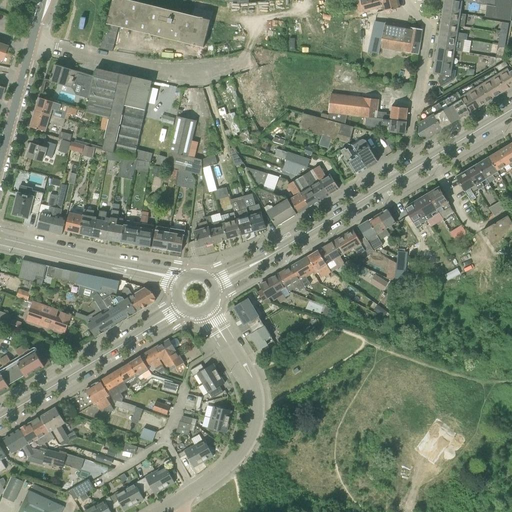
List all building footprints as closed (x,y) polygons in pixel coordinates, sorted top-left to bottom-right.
[(204,48),(211,20),(128,0),(112,0),(107,24),(119,27),(204,48)] [(383,12),(400,8),(398,0),(381,0),(362,6),(363,10),(364,12),(382,7),(383,12)] [(454,0),(445,0),(444,11),(460,14),(462,1),(454,0)] [(487,6),(486,11),(485,18),(511,22),(511,16),(511,0),(495,0),(495,7),(487,6)] [(444,11),(442,23),(458,26),(465,27),(467,15),(460,14),(444,11)] [(419,55),(422,30),(406,27),(375,21),(368,52),(379,55),(380,46),(395,48),(395,49),(399,49),(399,45),(406,46),(405,53),(419,55)] [(457,29),(458,26),(442,23),(440,36),(465,40),(467,40),(468,34),(457,33),(458,29),(457,29)] [(501,33),(507,34),(509,24),(502,23),(501,33)] [(102,43),(101,49),(113,52),(119,27),(107,24),(102,43)] [(505,46),(507,34),(501,33),(499,45),(505,46)] [(438,48),(455,51),(463,52),(465,40),(440,36),(438,48)] [(229,43),(214,46),(214,57),(229,55),(229,43)] [(497,57),(504,58),(505,46),(499,45),(497,57)] [(453,63),(455,51),(438,48),(436,61),(453,63)] [(504,58),(497,57),(496,58),(491,57),(489,68),(503,60),(504,58)] [(503,92),(511,86),(511,57),(494,69),(496,72),(496,71),(503,82),(498,85),(503,92)] [(438,82),(441,87),(455,79),(456,71),(451,70),(453,63),(436,61),(434,74),(440,75),(438,82)] [(51,79),(50,81),(73,88),(75,82),(84,85),(81,96),(90,99),(94,79),(77,74),(78,72),(55,65),(52,76),(51,76),(50,78),(51,79)] [(135,158),(152,81),(97,69),(94,79),(90,99),(87,112),(110,119),(103,150),(135,158)] [(481,80),(493,98),(503,92),(498,85),(503,82),(496,71),(496,72),(481,80)] [(479,107),(493,98),(481,80),(472,85),(480,97),(475,100),(479,107)] [(458,93),(470,112),(479,107),(475,100),(480,97),(472,85),(458,93)] [(435,97),(442,93),(440,89),(433,92),(435,97)] [(406,123),(408,109),(392,107),(391,115),(386,115),(387,113),(377,112),(379,100),(363,98),(331,93),(329,114),(347,116),(348,115),(361,117),(378,119),(378,120),(406,123)] [(448,98),(461,118),(470,112),(458,93),(448,98)] [(66,120),(68,114),(74,116),(77,109),(39,98),(35,110),(49,115),(50,115),(65,119),(66,120)] [(452,123),(461,118),(448,98),(439,103),(452,123)] [(439,103),(432,107),(431,108),(443,129),(452,123),(439,103)] [(434,134),(443,129),(431,108),(422,114),(434,134)] [(35,110),(30,127),(46,132),(48,123),(62,127),(65,119),(50,115),(49,115),(35,110)] [(177,115),(167,113),(165,123),(175,125),(177,115)] [(349,144),(354,127),(345,125),(328,120),(304,114),(300,129),(349,144)] [(345,125),(347,116),(329,114),(328,120),(345,125)] [(421,114),(421,115),(420,123),(419,134),(422,139),(425,140),(434,134),(422,114),(421,114)] [(197,121),(177,117),(166,166),(185,171),(189,157),(197,121)] [(389,126),(389,132),(405,134),(406,123),(378,120),(377,125),(389,126)] [(72,135),(61,132),(59,138),(71,141),(72,135)] [(60,146),(69,149),(71,143),(62,140),(60,146)] [(367,168),(378,162),(365,141),(363,140),(353,146),(358,154),(359,154),(367,168)] [(53,158),(57,145),(45,142),(43,147),(31,144),(27,157),(40,161),(42,154),(53,158)] [(347,147),(345,148),(341,151),(345,157),(341,159),(347,169),(351,167),(356,175),(367,168),(359,154),(358,154),(353,146),(348,144),(347,147)] [(511,144),(500,151),(511,170),(511,144)] [(92,158),(94,150),(95,148),(85,145),(82,156),(92,158)] [(136,158),(150,161),(151,154),(138,151),(136,158)] [(500,175),(505,172),(507,174),(511,170),(500,151),(489,157),(500,175)] [(307,168),(310,161),(303,158),(288,153),(285,160),(286,161),(305,167),(307,168)] [(202,160),(203,176),(204,194),(223,189),(217,165),(218,165),(215,155),(202,160)] [(167,158),(159,156),(157,164),(165,166),(167,158)] [(118,177),(133,180),(137,161),(122,157),(118,177)] [(203,176),(202,160),(189,157),(185,171),(203,176)] [(489,184),(489,183),(496,179),(495,178),(500,175),(489,157),(478,164),(489,184)] [(136,170),(148,172),(150,162),(138,160),(136,170)] [(286,161),(283,169),(294,172),(299,174),(305,167),(286,161)] [(478,190),(484,186),(489,184),(478,164),(467,171),(478,190)] [(153,166),(151,176),(162,178),(163,167),(153,166)] [(329,195),(339,189),(331,175),(327,178),(319,166),(313,170),(321,182),(320,182),(321,182),(329,195)] [(259,189),(262,190),(267,174),(246,167),(260,189),(259,189)] [(292,177),(294,172),(283,169),(282,173),(292,177)] [(171,170),(170,174),(166,174),(165,182),(175,185),(177,176),(176,176),(177,171),(171,170)] [(180,171),(178,185),(178,186),(194,188),(195,180),(191,173),(181,170),(180,171)] [(313,170),(309,172),(304,176),(319,201),(329,195),(321,182),(320,182),(321,182),(313,170)] [(456,177),(465,191),(470,188),(473,193),(478,190),(467,171),(456,177)] [(68,184),(74,185),(77,174),(71,173),(68,184)] [(309,207),(319,201),(304,176),(298,179),(294,181),(299,189),(309,207)] [(53,179),(51,185),(60,187),(61,181),(53,179)] [(299,213),(309,207),(299,189),(294,181),(288,185),(295,197),(291,200),(299,213)] [(50,232),(62,235),(65,219),(60,217),(67,186),(61,184),(58,196),(50,232)] [(440,214),(451,208),(439,187),(439,188),(428,194),(440,214)] [(255,192),(276,226),(276,227),(287,221),(270,193),(262,190),(259,189),(255,192)] [(39,215),(39,212),(44,194),(29,190),(25,195),(18,193),(14,210),(18,211),(16,216),(25,218),(26,212),(39,215)] [(297,215),(287,199),(273,194),(270,193),(287,221),(297,215)] [(50,215),(41,212),(37,229),(50,232),(58,196),(50,194),(48,206),(50,206),(49,212),(51,213),(50,215)] [(428,194),(416,201),(427,221),(428,223),(431,227),(444,220),(443,219),(442,219),(440,214),(428,194)] [(416,227),(427,221),(416,201),(405,208),(416,227)] [(254,232),(266,228),(260,205),(256,207),(247,209),(254,232)] [(84,209),(83,214),(83,215),(80,234),(93,237),(96,220),(97,217),(94,216),(95,211),(84,209)] [(247,209),(235,213),(241,235),(254,232),(247,209)] [(396,223),(388,209),(378,215),(390,234),(395,231),(392,225),(396,223)] [(124,226),(123,226),(124,220),(118,219),(119,211),(112,210),(111,219),(107,240),(122,242),(124,226)] [(70,213),(66,230),(80,234),(83,215),(70,213)] [(220,213),(211,216),(206,217),(207,222),(213,243),(227,239),(223,223),(222,220),(221,217),(220,213)] [(235,213),(228,215),(221,217),(222,220),(223,223),(227,239),(241,235),(235,213)] [(137,245),(150,247),(153,230),(154,226),(148,224),(149,217),(142,215),(141,223),(137,245)] [(380,241),(390,234),(378,215),(369,220),(368,221),(380,241)] [(511,222),(508,216),(483,230),(496,251),(508,244),(504,238),(511,233),(511,222)] [(93,237),(107,240),(111,219),(106,218),(105,222),(96,220),(93,237)] [(124,226),(122,242),(137,245),(141,223),(128,221),(127,225),(125,225),(124,226)] [(359,226),(365,237),(361,240),(365,247),(373,251),(374,251),(383,246),(383,245),(380,241),(368,221),(359,226)] [(200,230),(194,232),(197,241),(194,241),(196,248),(213,243),(207,222),(199,224),(200,230)] [(432,235),(435,233),(431,227),(428,223),(426,225),(432,235)] [(409,269),(405,268),(407,252),(406,252),(407,238),(408,225),(401,224),(398,252),(397,263),(396,271),(395,282),(395,283),(394,299),(400,300),(402,284),(408,284),(409,269)] [(170,228),(164,227),(157,226),(153,248),(167,250),(170,228)] [(463,227),(452,234),(458,244),(469,237),(463,227)] [(167,250),(182,252),(185,231),(170,228),(167,250)] [(360,241),(353,230),(335,241),(344,255),(354,249),(358,255),(366,251),(369,256),(373,251),(365,247),(361,240),(360,241)] [(335,241),(321,249),(318,251),(332,272),(345,265),(340,257),(344,255),(335,241)] [(318,251),(304,259),(313,272),(312,272),(314,275),(318,273),(322,278),(331,272),(332,272),(318,251)] [(299,280),(299,279),(302,278),(312,272),(313,272),(304,259),(289,268),(294,274),(295,274),(299,280)] [(387,271),(396,271),(397,263),(389,259),(387,271)] [(19,279),(35,283),(37,276),(44,278),(45,275),(45,273),(47,265),(23,260),(21,268),(19,279)] [(47,276),(78,285),(80,273),(79,273),(50,266),(48,274),(47,276)] [(299,291),(304,288),(299,280),(295,274),(294,274),(289,268),(278,274),(289,292),(297,288),(298,290),(299,291)] [(116,296),(119,282),(80,273),(78,285),(80,285),(100,291),(111,295),(116,297),(116,296)] [(278,274),(260,285),(263,290),(258,293),(264,302),(264,301),(270,303),(271,302),(269,297),(271,296),(274,300),(277,298),(280,303),(286,300),(285,298),(290,294),(289,292),(278,274)] [(42,285),(44,278),(37,276),(35,283),(42,285)] [(388,283),(384,280),(378,289),(383,291),(388,283)] [(100,291),(80,285),(78,295),(90,298),(93,296),(97,294),(101,298),(109,310),(118,324),(127,319),(118,305),(116,306),(110,296),(111,295),(100,291)] [(124,287),(122,296),(129,299),(137,313),(155,302),(156,298),(152,292),(145,288),(141,290),(133,295),(129,288),(124,287)] [(29,301),(29,300),(31,293),(20,289),(17,297),(26,300),(29,301)] [(93,296),(103,313),(99,315),(108,330),(118,324),(109,310),(101,298),(97,294),(93,296)] [(118,305),(127,319),(137,313),(129,299),(122,296),(119,296),(118,296),(116,296),(116,297),(111,295),(110,296),(116,306),(118,305)] [(262,322),(248,299),(234,308),(244,325),(247,323),(250,329),(262,322)] [(59,310),(33,301),(30,308),(26,322),(65,335),(72,316),(71,315),(59,311),(59,310)] [(326,306),(322,317),(329,320),(333,309),(326,306)] [(0,325),(1,326),(8,328),(12,316),(0,311),(0,325)] [(99,315),(89,321),(87,323),(96,337),(108,330),(99,315)] [(376,322),(384,326),(387,319),(379,315),(376,322)] [(250,335),(256,344),(259,350),(274,341),(262,322),(250,329),(253,334),(250,335)] [(370,333),(380,337),(384,327),(374,323),(370,333)] [(171,341),(170,339),(169,339),(155,348),(161,359),(162,358),(170,371),(176,368),(179,372),(186,367),(175,348),(179,346),(180,345),(180,343),(178,339),(176,339),(174,339),(171,341)] [(26,344),(16,351),(19,356),(30,350),(26,344)] [(0,393),(10,388),(9,385),(25,375),(27,378),(51,363),(41,348),(36,351),(35,350),(0,371),(0,393)] [(164,369),(163,366),(159,360),(161,359),(155,348),(140,356),(141,357),(147,367),(149,370),(152,372),(156,370),(160,373),(165,371),(164,369)] [(11,361),(7,356),(0,360),(0,361),(3,366),(11,361)] [(138,377),(144,373),(149,370),(147,367),(141,357),(130,364),(138,377)] [(129,388),(140,381),(140,380),(138,377),(130,364),(118,371),(129,388)] [(201,364),(191,371),(194,376),(197,374),(203,384),(219,374),(213,364),(205,369),(201,364)] [(103,380),(109,390),(108,390),(114,400),(117,401),(121,402),(123,394),(121,392),(129,388),(118,371),(103,380)] [(209,393),(225,384),(219,374),(203,384),(209,393)] [(114,410),(110,404),(106,397),(109,395),(101,381),(85,390),(94,404),(96,403),(104,416),(114,410)] [(179,385),(164,381),(162,390),(177,394),(179,385)] [(132,422),(138,424),(143,409),(136,407),(121,402),(117,401),(115,406),(119,407),(118,411),(128,414),(129,411),(135,413),(132,422)] [(170,407),(160,404),(156,402),(153,410),(167,414),(170,407)] [(66,423),(56,407),(41,417),(50,432),(51,431),(53,430),(61,443),(68,438),(61,426),(66,423)] [(229,422),(232,411),(214,407),(211,418),(229,422)] [(181,422),(196,426),(197,420),(183,416),(181,422)] [(45,443),(55,437),(51,431),(50,432),(41,417),(30,423),(39,439),(41,437),(45,443)] [(208,429),(226,433),(229,422),(211,418),(208,429)] [(177,432),(189,436),(190,431),(194,432),(196,426),(181,422),(180,422),(177,432)] [(41,446),(45,443),(41,437),(39,439),(30,423),(20,429),(29,444),(30,444),(36,440),(39,445),(41,446)] [(141,438),(153,442),(156,433),(144,428),(141,438)] [(20,429),(4,439),(12,453),(23,447),(29,457),(44,461),(43,463),(63,468),(67,454),(67,453),(60,451),(60,453),(47,450),(46,452),(32,448),(30,444),(29,444),(20,429)] [(195,444),(202,440),(200,435),(192,439),(195,444)] [(204,462),(214,456),(205,440),(195,445),(204,462)] [(135,454),(138,447),(126,443),(124,451),(135,454)] [(195,445),(179,454),(181,458),(187,455),(194,467),(204,462),(195,445)] [(106,456),(97,454),(95,460),(104,463),(106,456)] [(82,469),(85,458),(71,455),(68,466),(82,469)] [(166,466),(165,466),(156,472),(165,488),(175,483),(166,466)] [(155,494),(165,488),(156,472),(141,480),(147,491),(152,489),(155,494)] [(12,477),(3,497),(14,502),(23,482),(12,477)] [(94,488),(91,483),(89,479),(66,493),(71,495),(74,500),(94,488)] [(134,505),(144,500),(141,494),(147,491),(141,480),(125,488),(134,505)] [(124,511),(134,505),(125,488),(115,494),(119,501),(114,504),(116,508),(121,505),(124,511)] [(60,511),(63,507),(29,491),(23,502),(28,504),(24,511),(60,511)] [(114,504),(110,497),(95,505),(98,511),(111,511),(116,508),(114,504)]
